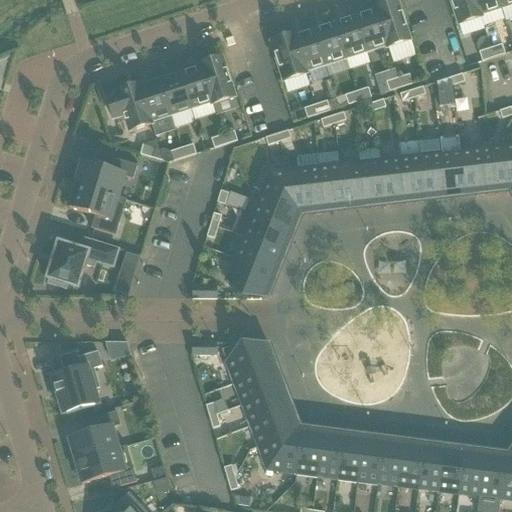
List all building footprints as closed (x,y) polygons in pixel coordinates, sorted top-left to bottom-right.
[(480,16),(474,0),(449,0),(459,27),(481,19),(480,16)] [(496,0),(474,0),(480,16),(500,10),(496,0)] [(511,0),(496,0),(500,10),(511,6),(511,0)] [(375,13),(386,47),(387,50),(409,43),(396,3),(374,10),(375,13)] [(375,13),(354,19),(366,54),(386,47),(375,13)] [(354,19),(334,26),(346,60),(366,54),(354,19)] [(334,26),(314,32),(325,67),(346,60),(334,26)] [(314,32),(294,39),(305,73),(325,67),(314,32)] [(305,73),(294,39),(293,36),(270,43),(283,83),(306,76),(305,73)] [(502,46),(490,50),(493,60),(505,56),(502,46)] [(490,50),(479,54),(482,63),(493,60),(490,50)] [(200,70),(211,104),(212,107),(234,99),(221,59),(199,67),(200,70)] [(200,70),(179,76),(191,110),(211,104),(200,70)] [(179,76),(159,83),(171,117),(191,110),(179,76)] [(409,76),(397,80),(400,90),(412,86),(409,76)] [(450,80),(453,87),(464,83),(462,76),(450,80)] [(400,90),(397,80),(386,84),(389,93),(400,90)] [(454,107),(453,87),(450,80),(439,83),(437,84),(439,108),(454,107)] [(159,83),(139,89),(150,123),(171,117),(159,83)] [(150,123),(139,89),(138,86),(114,94),(116,99),(106,102),(112,121),(124,117),(129,133),(151,126),(150,123)] [(413,100),(425,96),(422,89),(411,92),(413,100)] [(368,90),(356,94),(359,103),(371,99),(368,90)] [(402,104),(413,100),(411,92),(399,96),(402,104)] [(356,94),(345,97),(348,107),(359,103),(356,94)] [(466,101),(455,102),(456,113),(467,112),(466,101)] [(374,113),(385,109),(383,102),(371,105),(374,113)] [(327,103),(315,107),(318,116),(330,113),(327,103)] [(362,116),(374,113),(371,105),(360,109),(362,116)] [(315,107),(304,110),(307,120),(318,116),(315,107)] [(502,120),(511,116),(511,113),(510,109),(499,113),(502,120)] [(343,114),(332,118),(334,126),(346,122),(343,114)] [(332,118),(320,122),(323,130),(334,126),(332,118)] [(288,132),(276,136),(279,144),(290,140),(288,132)] [(234,133),(222,137),(225,146),(229,145),(237,143),(234,133)] [(276,136),(265,140),(267,148),(279,144),(276,136)] [(222,137),(211,141),(214,150),(225,146),(222,137)] [(193,146),(181,150),(184,160),(196,156),(193,146)] [(143,147),(140,156),(151,160),(154,150),(143,147)] [(511,188),(511,187),(511,147),(500,149),(505,188),(511,188)] [(485,191),(505,188),(500,149),(480,151),(485,191)] [(181,150),(170,154),(173,163),(184,160),(181,150)] [(465,193),(485,191),(480,151),(460,153),(465,193)] [(445,195),(465,193),(460,153),(440,156),(445,195)] [(424,197),(445,195),(440,156),(420,158),(424,197)] [(404,200),(424,197),(420,158),(400,160),(404,200)] [(112,160),(108,172),(83,165),(76,187),(117,200),(123,178),(132,181),(137,168),(112,160)] [(400,160),(380,163),(384,202),(404,200),(400,160)] [(380,163),(359,165),(364,204),(384,202),(380,163)] [(364,204),(359,165),(340,167),(344,207),(364,204)] [(323,209),(344,207),(340,167),(319,170),(323,209)] [(304,211),(323,209),(319,170),(299,172),(304,211)] [(297,212),(304,211),(299,172),(269,175),(260,197),(297,212)] [(115,238),(126,203),(117,200),(76,187),(69,210),(94,218),(91,230),(115,238)] [(224,207),(228,195),(220,193),(217,204),(224,207)] [(230,194),(225,207),(236,211),(241,199),(230,194)] [(289,233),(297,212),(260,197),(252,218),(289,233)] [(239,213),(231,235),(243,240),(280,254),(289,233),(252,218),(239,213)] [(218,229),(221,218),(213,215),(210,227),(218,229)] [(214,241),(218,229),(210,227),(206,238),(214,241)] [(118,250),(85,240),(81,252),(58,245),(47,281),(48,281),(47,286),(66,292),(68,287),(77,290),(84,267),(94,270),(97,263),(112,268),(118,250)] [(272,276),(280,254),(243,240),(235,261),(272,276)] [(126,256),(122,270),(135,274),(139,260),(126,256)] [(226,283),(263,297),(272,276),(235,261),(226,283)] [(216,301),(216,288),(191,288),(191,301),(216,301)] [(111,345),(105,344),(111,363),(130,357),(127,345),(111,345)] [(191,357),(216,358),(216,345),(191,345),(191,357)] [(234,385),(271,371),(263,349),(226,363),(234,385)] [(59,359),(64,376),(51,380),(62,417),(99,406),(94,392),(99,391),(94,371),(102,369),(97,354),(79,359),(78,354),(59,359)] [(271,371),(234,385),(242,407),(279,392),(271,371)] [(242,407),(250,428),(288,414),(280,393),(242,407)] [(209,419),(216,417),(213,405),(205,407),(209,419)] [(120,428),(116,414),(91,421),(95,433),(69,441),(76,463),(117,451),(111,430),(120,428)] [(258,449),(296,435),(288,414),(250,428),(258,449)] [(220,428),(216,417),(209,419),(212,431),(220,428)] [(302,435),(296,435),(258,449),(267,471),(297,475),(302,435)] [(317,478),(322,438),(302,435),(297,475),(317,478)] [(317,478),(338,480),(343,441),(322,438),(317,478)] [(338,480),(357,483),(362,443),(343,441),(338,480)] [(377,485),(382,446),(362,443),(357,483),(377,485)] [(398,488),(403,448),(382,446),(377,485),(398,488)] [(398,488),(418,491),(423,451),(403,448),(398,488)] [(136,484),(126,449),(117,451),(76,463),(82,486),(108,479),(112,491),(136,484)] [(418,491),(438,493),(443,453),(423,451),(418,491)] [(443,453),(438,493),(458,496),(464,456),(443,453)] [(479,498),(484,459),(464,456),(458,496),(479,498)] [(479,498),(476,511),(496,511),(498,501),(503,461),(484,459),(479,498)] [(511,463),(510,462),(503,461),(498,501),(511,502),(511,463)] [(227,481),(235,479),(231,468),(224,470),(227,481)] [(162,469),(150,472),(153,483),(165,479),(162,469)] [(238,491),(235,479),(227,481),(230,493),(238,491)] [(109,511),(144,511),(128,495),(110,511),(109,511)]
